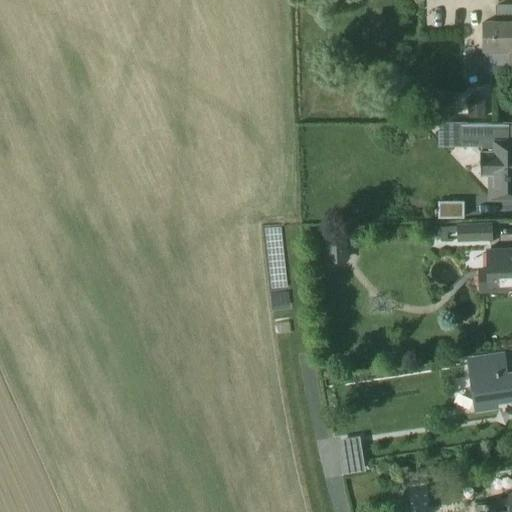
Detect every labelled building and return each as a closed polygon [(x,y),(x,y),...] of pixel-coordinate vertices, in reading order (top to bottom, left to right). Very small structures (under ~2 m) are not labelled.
[(485,48),(488,48),(488,71),(511,70),(510,62),(511,62),(511,3),(496,4),(496,20),(485,21),(485,48)] [(485,100),(469,100),(469,116),(485,116),(485,100)] [(437,117),(453,117),(453,101),(437,101),(437,117)] [(461,124),(461,140),(481,140),(481,151),(480,151),(480,175),(500,175),(500,195),(511,195),(511,142),(505,142),(505,124),(461,124)] [(439,202),(439,217),(463,217),(463,202),(439,202)] [(457,223),(458,242),(493,241),(492,221),(457,223)] [(326,262),(331,261),(348,261),(347,230),(329,230),(325,230),(326,262)] [(507,249),(490,250),(491,267),(478,267),(479,273),(478,275),(477,280),(478,284),(479,287),(479,294),(509,293),(509,285),(511,284),(511,252),(507,253),(507,249)] [(498,355),(470,359),(477,407),(511,401),(511,368),(500,370),(498,355)] [(359,445),(356,445),(355,437),(341,437),(342,469),(359,469),(359,445)] [(497,500),(474,504),(475,511),(509,511),(509,510),(499,511),(497,500)]
